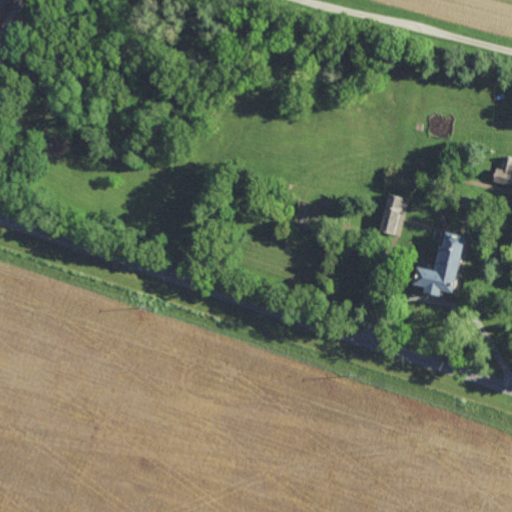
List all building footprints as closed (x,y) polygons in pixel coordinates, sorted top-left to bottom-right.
[(511,182),(497,179),(499,172),(498,172),(498,169),(500,169),(501,165),(504,165),(507,153),(511,153),(511,182)] [(446,198),(433,194),(438,175),(451,178),(446,198)] [(402,231),(384,227),(394,189),(407,193),(407,194),(411,195),(402,231)] [(476,207),(464,204),(467,193),(479,196),(476,207)] [(459,290),(447,287),(446,293),(430,289),(432,284),(420,281),(424,264),(440,268),(446,242),(450,242),(453,228),(452,228),(453,227),(473,232),(459,290)]
